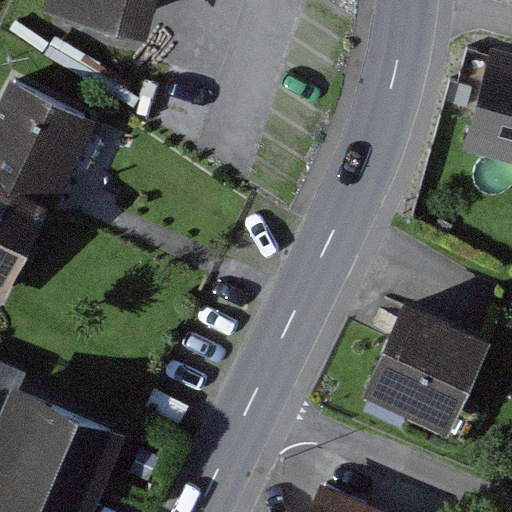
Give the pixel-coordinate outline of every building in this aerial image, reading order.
[(161,0),(92,0),(157,17),(161,0)] [(511,53),(496,50),(472,148),(511,158),(511,53)] [(99,111),(23,71),(0,114),(0,286),(6,290),(99,111)] [(484,324),(402,290),(363,384),(445,418),(484,324)] [(87,511),(127,416),(17,371),(0,412),(0,511),(87,511)] [(403,511),(405,508),(320,469),(300,511),(403,511)]
